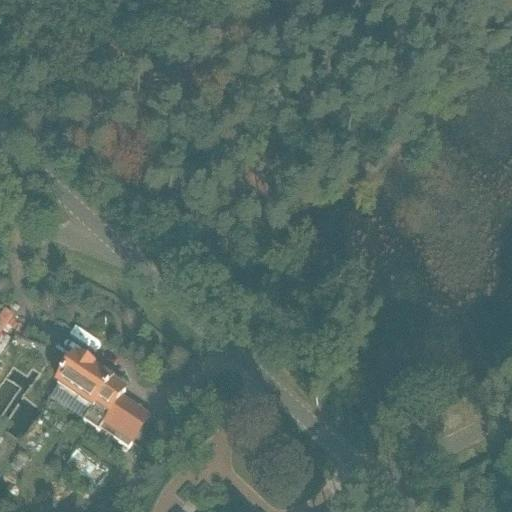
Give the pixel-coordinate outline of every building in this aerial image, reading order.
[(0,318),(0,336),(14,317),(5,311),(0,318)] [(23,352),(0,388),(0,427),(5,431),(26,398),(33,387),(51,399),(52,400),(60,387),(77,399),(69,411),(70,412),(101,432),(102,430),(106,425),(107,424),(114,412),(115,411),(122,400),(123,399),(124,397),(127,392),(93,370),(84,364),(59,348),(60,346),(59,345),(51,358),(29,344),(23,352)] [(110,432),(107,437),(114,442),(118,437),(111,432),(110,432)] [(120,434),(117,439),(132,449),(134,446),(135,444),(134,443),(121,435),(120,434)] [(102,479),(110,465),(73,446),(65,460),(102,479)] [(135,496),(128,506),(132,509),(139,499),(135,496)]
